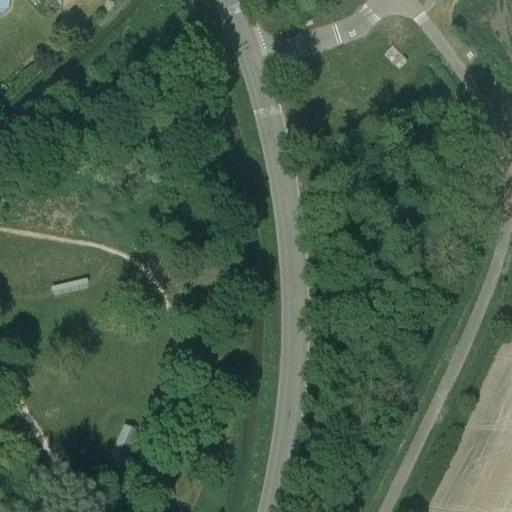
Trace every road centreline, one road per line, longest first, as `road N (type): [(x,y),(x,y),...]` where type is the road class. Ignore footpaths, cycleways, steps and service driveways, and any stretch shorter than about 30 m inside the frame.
road 1 (unclassified): [(386,511),(491,277),(510,193),(498,135),(407,0)]
road 2 (tertiary): [(261,511),(285,408),(293,302),(279,158),(253,64)]
road 3 (residential): [(253,64),(358,28),(387,0)]
